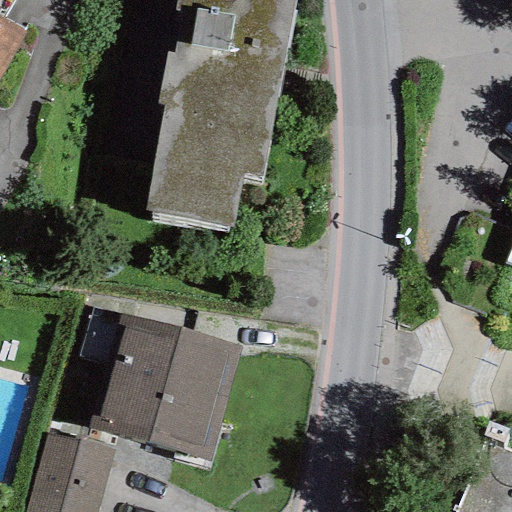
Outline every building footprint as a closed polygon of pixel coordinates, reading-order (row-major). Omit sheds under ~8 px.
[(291,0),(181,0),(142,203),(233,217),(241,164),(261,169),(291,0)] [(0,9),(0,68),(25,24),(0,9)] [(242,340),(118,307),(86,422),(211,455),(242,340)] [(508,421),(488,412),(479,439),(483,440),(453,511),(511,511),(511,448),(497,442),(508,421)] [(95,511),(113,448),(47,430),(24,511),(95,511)]
